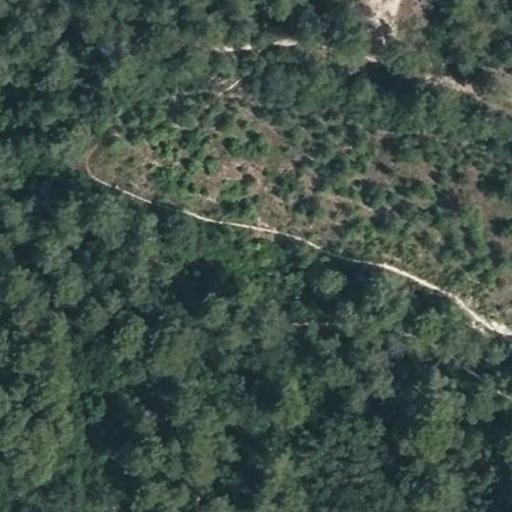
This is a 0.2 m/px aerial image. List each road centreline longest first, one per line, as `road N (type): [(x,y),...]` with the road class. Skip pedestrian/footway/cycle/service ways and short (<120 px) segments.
road 1 (track): [(0,41),(303,48),(335,38),(375,0)]
road 2 (track): [(335,38),(437,69),(471,93),(511,92)]
